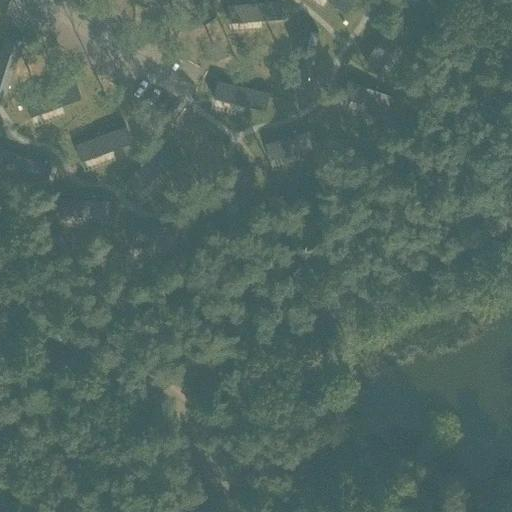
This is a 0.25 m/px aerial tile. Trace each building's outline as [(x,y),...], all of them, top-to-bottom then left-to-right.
[(280,0),(274,0),(227,4),(228,21),(260,19),(282,17),(280,0)] [(329,0),(345,11),(353,0),(329,0)] [(390,19),(364,60),(379,69),(405,29),(390,19)] [(301,27),(288,82),(305,86),(318,31),(301,27)] [(6,35),(0,53),(0,91),(5,93),(22,40),(6,35)] [(347,78),(340,94),(365,105),(384,113),(390,97),(347,78)] [(217,79),(213,96),(243,104),(265,109),(269,91),(217,79)] [(74,81),(24,99),(30,116),(80,98),(74,81)] [(124,125),(74,144),(80,160),(130,141),(124,125)] [(311,129),(264,142),(269,159),(316,146),(311,129)] [(161,144),(123,181),(135,194),(173,157),(161,144)] [(0,146),(0,164),(44,181),(50,165),(0,146)] [(242,163),(209,198),(221,210),(254,175),(242,163)] [(62,196),(60,213),(107,218),(109,202),(62,196)] [(178,225),(130,230),(132,247),(180,241),(178,225)]
